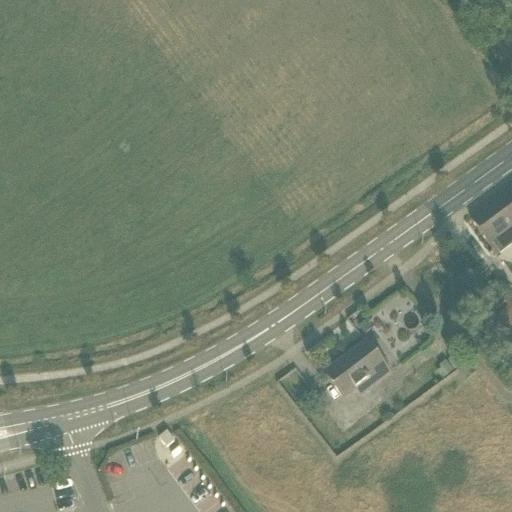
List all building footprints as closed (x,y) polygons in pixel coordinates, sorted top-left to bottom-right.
[(497,256),(511,245),(511,190),(470,222),(496,257),(497,256)] [(491,285),(499,295),(510,286),(505,280),(497,280),(491,285)] [(511,362),(511,294),(478,325),(511,362)] [(368,321),(357,329),(364,338),(375,330),(368,321)] [(359,400),(390,377),(365,345),(324,376),(344,402),(354,393),(359,400)] [(457,354),(447,362),(465,383),(475,374),(457,354)] [(439,369),(440,371),(447,378),(453,372),(445,363),(439,369)]
